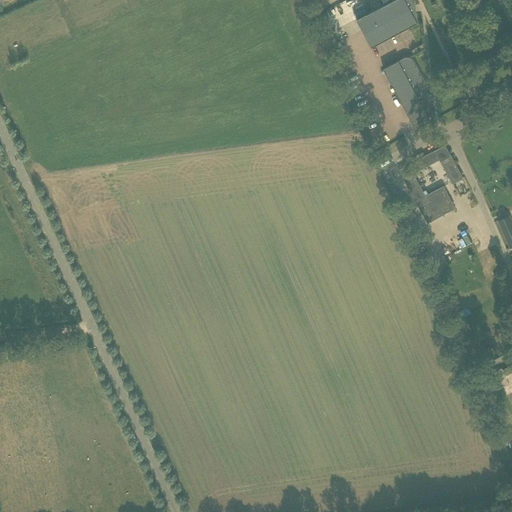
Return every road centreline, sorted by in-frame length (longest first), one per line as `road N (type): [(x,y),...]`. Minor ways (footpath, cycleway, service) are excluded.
road 1 (unclassified): [(175,511),(0,128)]
road 2 (residential): [(511,270),(448,130)]
